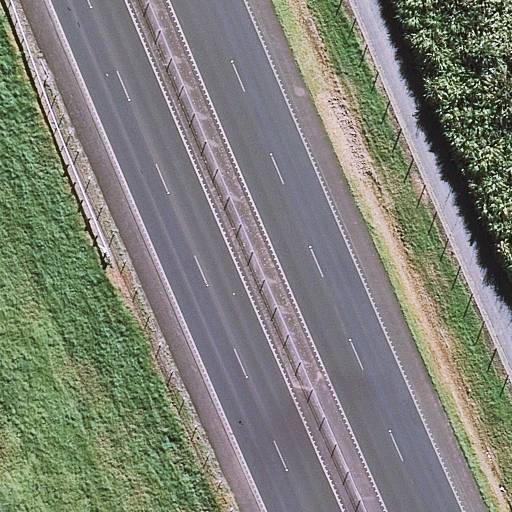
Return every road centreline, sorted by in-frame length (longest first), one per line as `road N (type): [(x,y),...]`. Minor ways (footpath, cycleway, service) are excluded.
road 1 (motorway): [(212,0),(436,511)]
road 2 (motorway): [(319,511),(96,0)]
